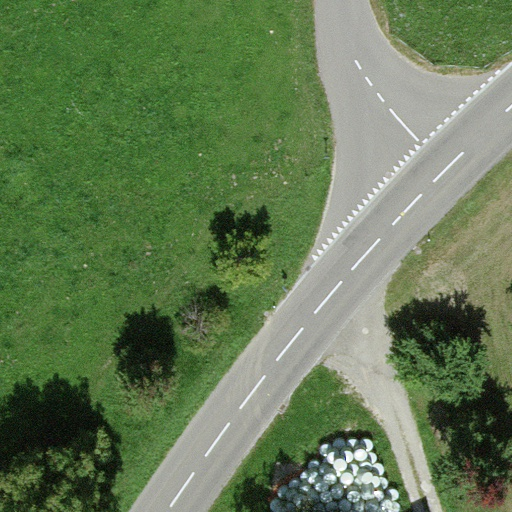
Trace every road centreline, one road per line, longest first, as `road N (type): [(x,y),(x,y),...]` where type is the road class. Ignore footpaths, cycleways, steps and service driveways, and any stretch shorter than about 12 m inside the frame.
road 1 (tertiary): [(347,276),(169,511)]
road 2 (unclassified): [(342,0),(347,276)]
road 3 (track): [(347,276),(423,511)]
road 4 (tertiary): [(511,107),(347,276)]
